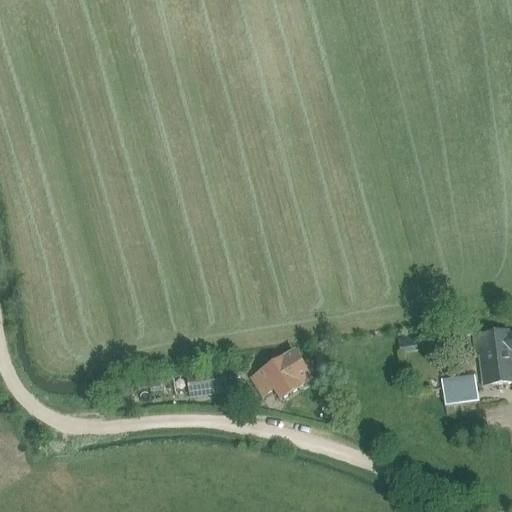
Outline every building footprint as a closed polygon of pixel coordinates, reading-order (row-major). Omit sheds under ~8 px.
[(511,335),(508,336),(507,333),(478,336),(481,357),(488,356),(491,384),(511,381),(511,357),(511,352),(511,351),(511,335)] [(281,359),(250,380),(261,397),(273,389),(280,401),(300,388),(297,385),(308,378),(292,353),(281,360),(281,359)] [(322,369),(319,353),(307,355),(310,371),(322,369)] [(445,376),(449,378),(453,375),(452,370),(448,368),(444,371),(445,376)] [(190,401),(227,395),(223,372),(186,377),(190,401)] [(445,409),(478,404),(475,377),(441,381),(445,409)]
